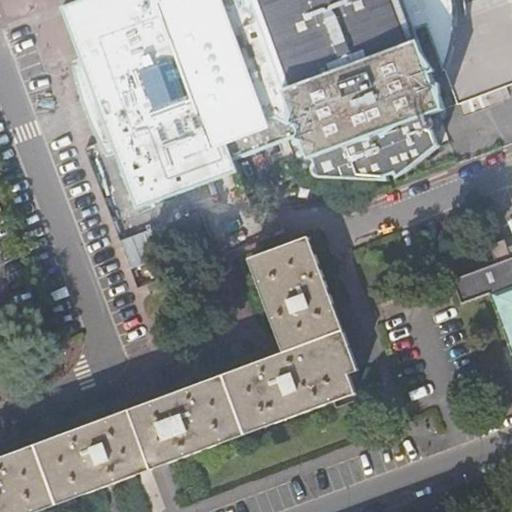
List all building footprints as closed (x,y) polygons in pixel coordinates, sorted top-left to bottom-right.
[(222,163),(273,145),(221,0),(219,0),(220,7),(215,9),(190,18),(183,21),(172,0),(73,0),(59,5),(79,61),(72,64),(74,78),(83,113),(95,141),(103,156),(112,153),(133,209),(227,176),(222,163)] [(183,0),(190,18),(215,9),(211,0),(183,0)] [(221,0),(273,145),(297,136),(311,173),(313,176),(316,177),(386,180),(386,172),(407,166),(439,141),(428,112),(443,106),(419,41),(431,37),(454,102),(511,81),(511,0),(500,0),(488,5),(451,18),(452,5),(451,0),(221,0)] [(279,351),(0,455),(0,511),(57,511),(375,396),(313,232),(246,257),(279,351)] [(511,253),(510,254),(506,245),(506,243),(492,248),(498,267),(456,283),(465,308),(491,298),(511,349),(504,351),(511,370),(511,253)]
